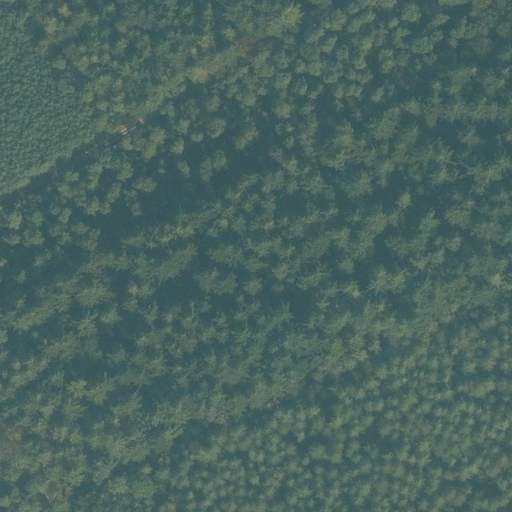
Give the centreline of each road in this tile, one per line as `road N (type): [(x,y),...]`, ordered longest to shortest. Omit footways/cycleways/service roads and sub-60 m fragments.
road 1 (track): [(45,500),(511,277)]
road 2 (track): [(325,0),(0,206)]
